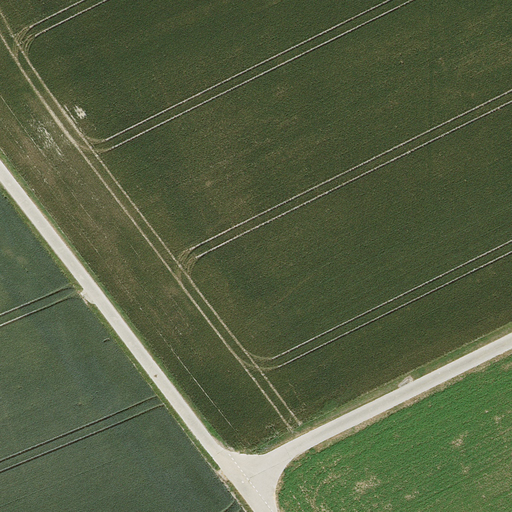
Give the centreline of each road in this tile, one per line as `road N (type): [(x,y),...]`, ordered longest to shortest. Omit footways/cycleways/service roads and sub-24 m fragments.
road 1 (track): [(0,172),(261,511)]
road 2 (track): [(511,340),(235,477)]
